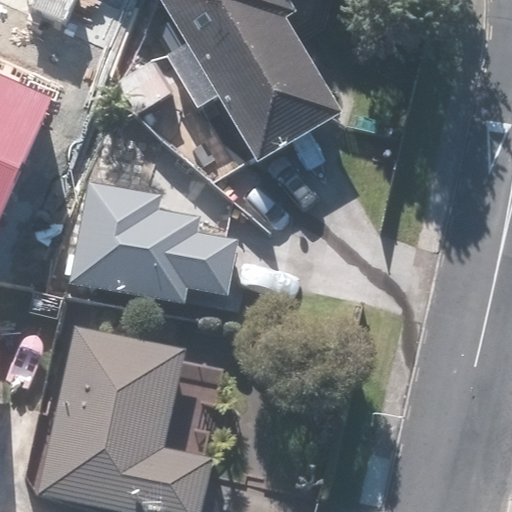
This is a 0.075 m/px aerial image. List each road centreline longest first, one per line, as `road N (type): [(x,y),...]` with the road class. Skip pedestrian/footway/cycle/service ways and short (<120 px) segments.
road 1 (residential): [(499,247),(440,511)]
road 2 (residential): [(499,247),(511,22)]
